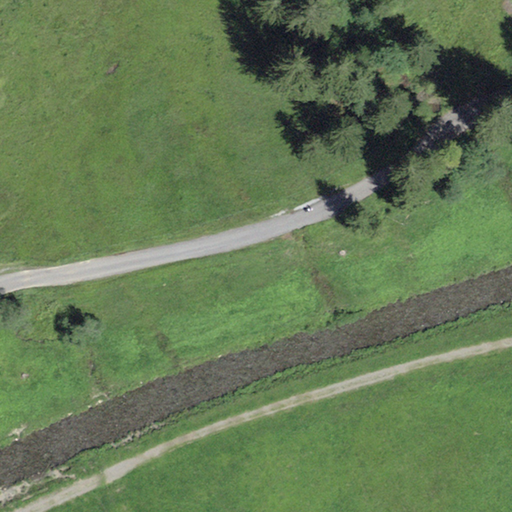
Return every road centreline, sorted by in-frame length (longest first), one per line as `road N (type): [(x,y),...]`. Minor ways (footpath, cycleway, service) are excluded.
road 1 (unclassified): [(511,92),(324,208),(241,237),(0,286)]
road 2 (track): [(511,341),(334,388),(151,453),(26,511)]
